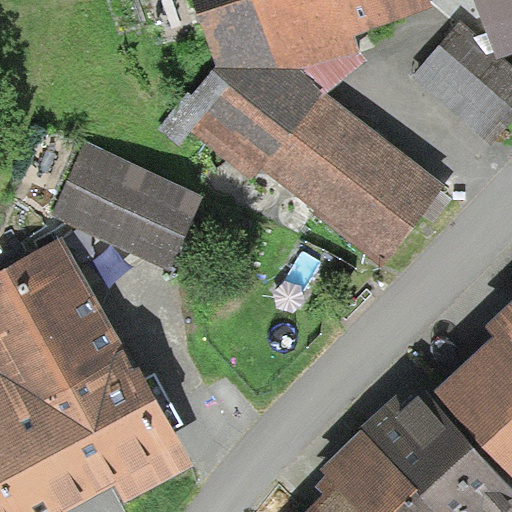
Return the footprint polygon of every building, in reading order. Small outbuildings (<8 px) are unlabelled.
[(431,6),(447,0),(193,0),(218,71),(293,63),(362,57),(356,40),(434,13),(431,6)] [(511,0),(472,0),(490,47),(496,63),(504,61),(511,57),(511,0)] [(493,147),(511,121),(511,67),(504,61),(496,63),(490,47),(459,25),(413,78),(493,147)] [(265,169),(385,270),(446,192),(293,63),(218,71),(169,117),(255,179),(265,169)] [(87,143),(51,217),(169,275),(206,202),(87,143)] [(191,472),(68,241),(0,276),(0,282),(1,284),(0,284),(0,511),(75,511),(116,490),(125,507),(191,472)] [(511,308),(489,330),(498,339),(434,398),(511,482),(511,308)] [(511,511),(511,482),(434,398),(419,381),(359,435),(421,498),(418,502),(427,511),(511,511)] [(421,498),(359,435),(320,473),(325,478),(315,488),(325,499),(311,511),(427,511),(418,502),(421,498)]
